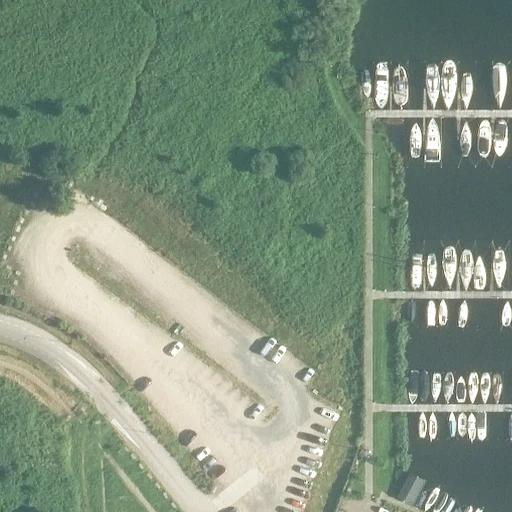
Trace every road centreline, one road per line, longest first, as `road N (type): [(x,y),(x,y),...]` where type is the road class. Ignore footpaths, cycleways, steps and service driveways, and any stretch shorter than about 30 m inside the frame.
road 1 (unclassified): [(0,328),(45,347),(81,375),(199,511)]
road 2 (unknown): [(151,511),(57,400),(0,364)]
